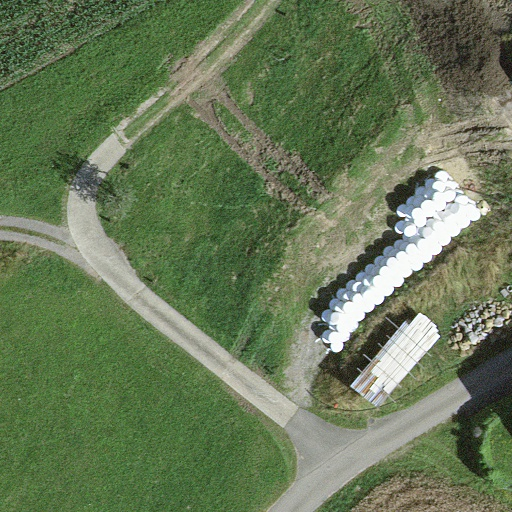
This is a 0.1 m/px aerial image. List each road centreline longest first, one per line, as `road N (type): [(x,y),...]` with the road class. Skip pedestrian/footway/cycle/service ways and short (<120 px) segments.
road 1 (track): [(0,229),(57,239),(107,261),(350,476)]
road 2 (track): [(107,261),(84,226),(82,205),(95,170),(263,0)]
road 3 (track): [(511,380),(350,476),(311,511)]
